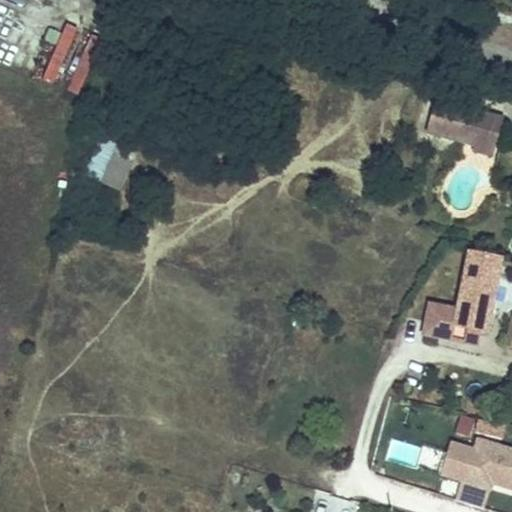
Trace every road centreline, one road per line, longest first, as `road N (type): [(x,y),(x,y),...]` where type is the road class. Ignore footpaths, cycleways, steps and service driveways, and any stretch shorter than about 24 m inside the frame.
road 1 (unknown): [(337,473),(468,511)]
road 2 (unclassified): [(389,0),(511,44)]
